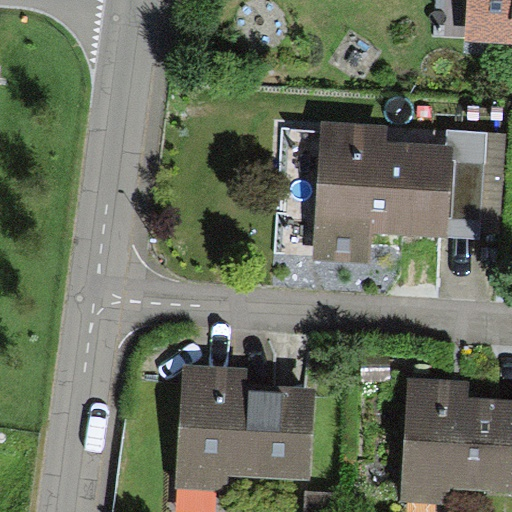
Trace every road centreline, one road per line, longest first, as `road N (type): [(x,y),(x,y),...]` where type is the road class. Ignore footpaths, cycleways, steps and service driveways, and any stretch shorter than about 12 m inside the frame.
road 1 (residential): [(94,293),(511,320)]
road 2 (residential): [(137,0),(94,293)]
road 3 (residential): [(94,293),(64,511)]
